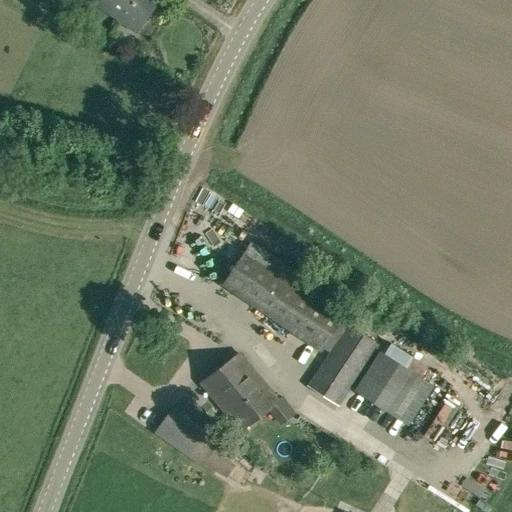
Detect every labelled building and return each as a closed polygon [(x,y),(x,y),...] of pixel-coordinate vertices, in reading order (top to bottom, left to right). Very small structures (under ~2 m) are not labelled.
[(96,0),(95,2),(122,21),(125,17),(138,27),(156,2),(152,0),(96,0)] [(351,308),(252,241),(222,285),(321,351),(351,308)] [(379,345),(349,325),(305,392),(334,411),(379,345)] [(318,371),(323,355),(314,352),(308,367),(318,371)] [(409,425),(434,386),(379,352),(354,390),(409,425)] [(242,431),(279,400),(240,353),(203,384),(242,431)] [(203,466),(220,441),(173,408),(154,433),(203,466)]
